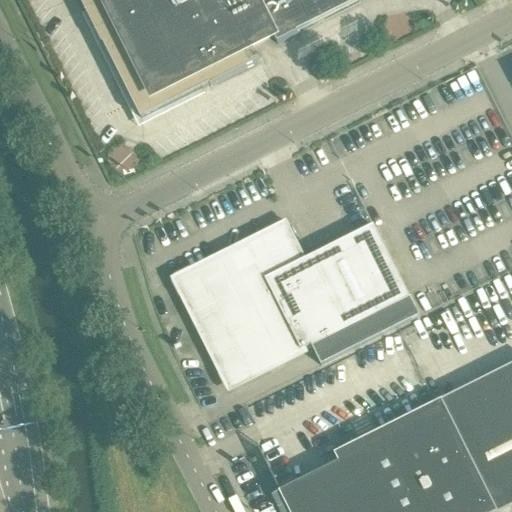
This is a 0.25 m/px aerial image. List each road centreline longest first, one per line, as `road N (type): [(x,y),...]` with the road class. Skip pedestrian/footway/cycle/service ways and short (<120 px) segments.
road 1 (unknown): [(58,0),(142,139),(284,75),(414,0)]
road 2 (unclassified): [(100,219),(511,15)]
road 3 (unclassified): [(216,511),(124,326),(100,219)]
road 4 (unclassified): [(0,15),(100,219)]
